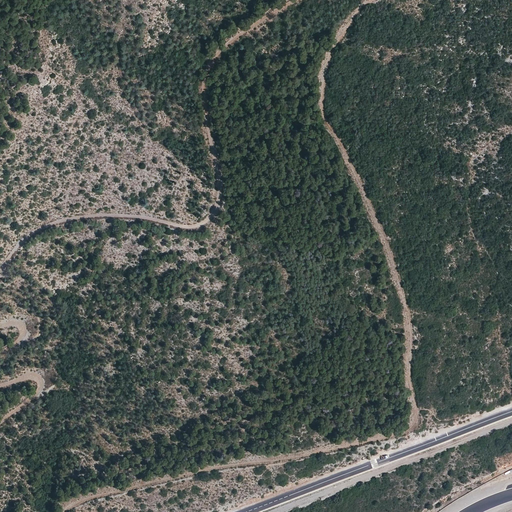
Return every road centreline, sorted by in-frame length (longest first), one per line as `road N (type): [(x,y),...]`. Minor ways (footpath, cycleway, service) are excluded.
road 1 (track): [(373,0),(333,47),(321,89),(407,317),(415,418),(387,436),(115,492),(67,511)]
road 2 (track): [(0,270),(22,241),(51,222),(116,214),(182,225),(209,218),(221,194),(204,74),(229,41),(296,0)]
road 3 (unclassified): [(511,412),(249,511)]
road 4 (track): [(511,422),(273,511)]
